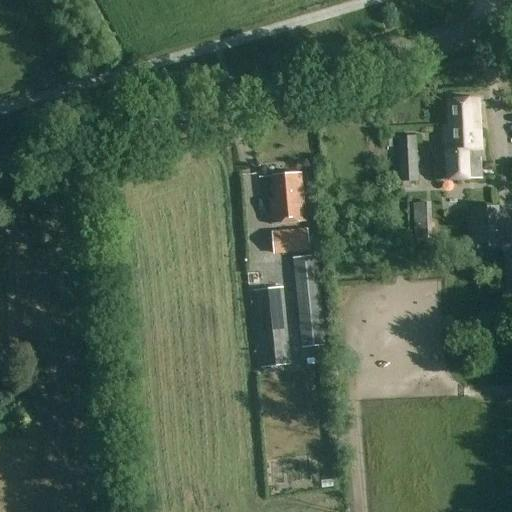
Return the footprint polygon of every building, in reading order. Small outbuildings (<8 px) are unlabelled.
[(435,180),(482,178),(478,100),(449,101),(449,126),(444,126),(445,151),(433,152),(435,180)] [(415,136),(397,137),(400,182),(418,181),(415,136)] [(272,225),(306,221),(304,197),(303,197),(301,174),(272,176),(275,211),(270,211),(272,225)] [(413,204),(414,240),(432,239),(430,203),(413,204)] [(470,207),(473,260),(498,259),(497,243),(500,243),(499,206),(470,207)] [(307,229),(272,232),(274,253),(308,250),(307,229)] [(301,348),(327,345),(318,256),(291,258),(301,348)] [(260,368),(271,367),(291,365),(284,286),(252,290),(260,368)]
